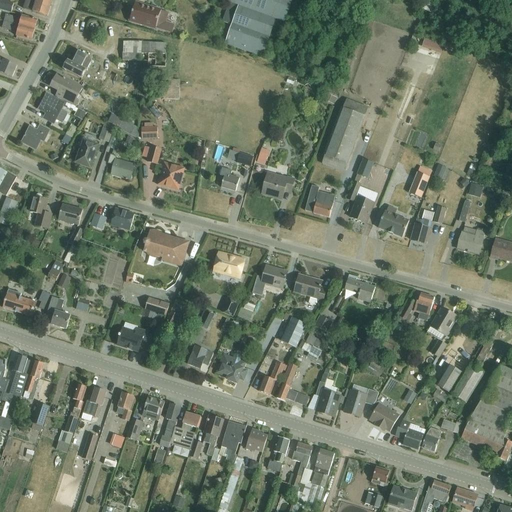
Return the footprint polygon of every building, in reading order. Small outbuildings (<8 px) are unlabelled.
[(0,0),(0,10),(11,13),(14,4),(0,0)] [(47,17),(52,4),(39,0),(28,0),(25,10),(47,17)] [(286,23),(293,0),(230,0),(229,3),(231,4),(225,22),(232,25),(225,44),(263,57),(276,20),(286,23)] [(424,0),(421,10),(431,13),(436,0),(424,0)] [(161,11),(136,4),(130,22),(156,30),(156,29),(172,34),(175,25),(166,23),(169,14),(161,12),(161,11)] [(6,15),(3,22),(35,31),(36,28),(38,27),(39,23),(38,21),(22,16),(21,19),(6,15)] [(35,31),(3,22),(2,29),(11,32),(12,30),(17,32),(16,37),(32,42),(32,41),(34,40),(35,36),(34,33),(35,31)] [(125,40),(132,29),(127,27),(121,37),(125,40)] [(425,39),(423,46),(441,52),(444,45),(425,39)] [(124,43),(124,53),(123,53),(122,61),(148,62),(148,67),(166,68),(167,44),(124,43)] [(88,68),(92,61),(87,58),(88,56),(79,52),(73,64),(68,61),(64,70),(82,79),(86,70),(85,70),(87,68),(88,68)] [(0,72),(12,78),(17,66),(0,58),(0,72)] [(77,100),(83,87),(57,74),(51,87),(63,93),(60,99),(76,106),(79,101),(77,100)] [(180,80),(167,80),(167,87),(164,87),(163,100),(179,101),(180,80)] [(53,124),(55,120),(62,124),(68,113),(61,109),(64,103),(47,94),(39,110),(46,114),(44,119),(53,124)] [(347,101),(326,157),(346,165),(347,162),(367,108),(347,101)] [(114,112),(110,121),(121,125),(124,117),(114,112)] [(100,140),(109,143),(114,126),(105,123),(100,140)] [(43,142),(49,131),(40,126),(37,131),(30,127),(22,143),(35,150),(40,140),(43,142)] [(142,128),(142,140),(158,140),(158,127),(142,128)] [(62,142),(68,145),(76,131),(70,128),(62,142)] [(112,136),(108,146),(115,149),(118,138),(112,136)] [(75,163),(90,169),(99,145),(83,140),(75,163)] [(148,163),(157,166),(162,151),(152,148),(148,163)] [(257,163),(265,165),(270,152),(262,149),(257,163)] [(237,164),(251,167),(254,158),(240,154),(237,164)] [(111,175),(130,181),(135,166),(115,160),(116,157),(111,155),(108,164),(114,166),(111,175)] [(218,173),(222,175),(226,161),(222,159),(218,173)] [(374,164),(363,159),(357,175),(368,179),(374,164)] [(447,166),(439,163),(434,174),(442,178),(447,166)] [(158,186),(179,192),(185,169),(164,164),(158,186)] [(410,194),(421,198),(432,173),(421,168),(410,194)] [(0,191),(4,194),(10,182),(14,184),(17,178),(7,173),(0,169),(0,191)] [(291,194),(295,180),(288,178),(287,180),(268,174),(262,195),(282,201),(285,192),(291,194)] [(221,188),(236,192),(240,179),(231,176),(230,179),(225,177),(221,188)] [(470,183),(465,178),(460,183),(465,188),(470,183)] [(349,218),(366,225),(374,204),(358,197),(357,197),(356,197),(360,185),(354,183),(348,200),(354,202),(355,203),(349,218)] [(483,188),(471,184),(468,195),(480,199),(483,188)] [(309,196),(305,211),(314,213),(314,214),(329,218),(330,218),(335,197),(318,192),(319,189),(311,186),(308,196),(309,196)] [(495,189),(488,186),(486,192),(493,195),(495,189)] [(36,196),(35,198),(33,197),(30,212),(38,214),(35,226),(48,230),(52,215),(45,213),(48,201),(42,200),(42,198),(41,195),(38,194),(36,196)] [(6,198),(0,214),(0,223),(8,227),(18,203),(6,198)] [(460,221),(465,223),(471,204),(465,202),(460,221)] [(58,221),(79,226),(83,211),(62,205),(58,221)] [(446,210),(438,207),(434,223),(442,225),(446,210)] [(424,217),(434,220),(436,211),(426,209),(424,217)] [(111,226),(130,231),(135,216),(115,210),(111,226)] [(409,222),(385,212),(379,229),(389,233),(388,233),(393,235),(402,239),(409,222)] [(91,227),(102,231),(106,220),(95,216),(91,227)] [(416,220),(415,222),(410,241),(426,245),(430,229),(431,222),(422,220),(422,221),(416,220)] [(69,244),(72,246),(64,262),(68,264),(76,248),(84,231),(77,228),(69,244)] [(458,250),(479,256),(485,233),(478,231),(476,237),(463,233),(458,250)] [(145,246),(146,246),(144,252),(146,253),(148,255),(150,257),(156,258),(159,258),(161,257),(163,258),(162,261),(181,267),(188,243),(150,232),(148,241),(147,241),(146,241),(145,242),(144,242),(144,243),(144,244),(145,245),(145,246)] [(499,259),(511,263),(511,245),(496,241),(491,259),(498,261),(499,259)] [(214,271),(229,275),(230,272),(240,275),(244,260),(219,254),(214,271)] [(57,262),(55,265),(54,265),(48,277),(56,281),(64,266),(57,262)] [(257,276),(252,294),(262,296),(265,284),(283,289),(287,273),(266,267),(263,278),(257,276)] [(61,285),(69,287),(73,276),(64,273),(61,285)] [(358,300),(370,304),(375,288),(357,282),(358,278),(350,275),(345,290),(359,294),(358,296),(359,296),(358,300)] [(299,276),(294,292),(311,297),(309,303),(310,304),(315,306),(317,305),(317,303),(316,301),(317,300),(323,302),(326,290),(320,288),(322,282),(299,276)] [(9,290),(3,308),(32,318),(37,303),(21,298),(22,294),(9,290)] [(41,305),(45,307),(50,295),(43,292),(39,302),(42,303),(41,305)] [(416,303),(414,312),(420,314),(419,319),(427,322),(435,299),(421,294),(420,296),(417,295),(415,301),(417,302),(416,303)] [(48,312),(55,314),(51,326),(66,330),(71,316),(61,313),(64,301),(52,297),(48,312)] [(146,310),(166,317),(169,305),(149,299),(146,310)] [(228,299),(222,312),(233,317),(238,303),(228,299)] [(76,310),(87,313),(90,303),(79,300),(76,310)] [(409,316),(416,303),(411,300),(407,307),(406,307),(400,317),(409,323),(412,317),(409,316)] [(237,319),(249,323),(256,307),(246,303),(245,305),(243,304),(237,319)] [(443,309),(431,327),(428,333),(441,341),(445,335),(447,337),(458,318),(443,309)] [(200,327),(207,330),(214,316),(207,312),(200,327)] [(166,324),(174,327),(179,316),(172,313),(166,324)] [(126,327),(144,330),(146,317),(128,314),(126,327)] [(320,316),(314,327),(327,334),(332,323),(320,316)] [(231,331),(234,320),(227,318),(224,329),(231,331)] [(281,342),(296,349),(307,325),(293,318),(281,342)] [(489,333),(496,338),(504,323),(497,319),(489,333)] [(117,346),(134,351),(138,352),(145,332),(139,330),(137,331),(136,333),(123,329),(117,346)] [(307,342),(319,349),(322,342),(310,336),(307,342)] [(484,375),(483,374),(492,359),(487,356),(494,345),(488,341),(472,367),(470,366),(452,396),(466,404),(484,375)] [(432,354),(439,358),(446,346),(439,342),(432,354)] [(306,343),(302,350),(309,354),(313,347),(306,343)] [(196,347),(193,353),(188,365),(200,370),(203,365),(208,367),(213,354),(196,347)] [(234,357),(233,359),(226,356),(222,366),(219,372),(229,376),(227,380),(237,384),(245,364),(240,362),(241,360),(241,357),(240,355),(237,354),(235,355),(234,357)] [(11,382),(9,381),(5,394),(2,401),(10,404),(13,396),(21,398),(33,361),(18,357),(11,382)] [(455,357),(450,366),(437,387),(450,394),(467,365),(455,357)] [(0,387),(0,391),(5,394),(9,381),(3,379),(5,376),(5,367),(6,367),(7,361),(5,361),(5,363),(0,360),(0,387)] [(44,365),(35,362),(24,397),(30,399),(32,391),(36,392),(44,365)] [(469,422),(461,440),(492,453),(491,455),(506,462),(511,446),(511,443),(507,441),(509,434),(507,433),(511,420),(511,372),(509,371),(511,365),(503,362),(501,367),(490,385),(492,386),(469,422)] [(278,383),(285,366),(278,363),(271,379),(264,377),(258,392),(269,396),(275,382),(278,383)] [(290,365),(277,399),(285,402),(286,400),(294,403),(297,395),(289,392),(291,388),(289,387),(297,368),(290,365)] [(367,371),(379,378),(383,372),(370,365),(367,371)] [(341,396),(335,394),(337,389),(332,387),(334,382),(327,380),(330,371),(326,369),(324,375),(323,375),(320,383),(316,396),(321,398),(316,412),(334,418),(341,396)] [(76,401),(72,414),(71,414),(65,432),(63,432),(59,442),(69,445),(78,420),(79,416),(83,403),(82,402),(86,388),(78,385),(73,400),(76,401)] [(365,404),(373,406),(376,402),(379,393),(354,385),(345,413),(360,418),(365,404)] [(92,417),(98,419),(106,392),(95,389),(91,403),(97,405),(97,408),(95,408),(92,417)] [(412,389),(405,398),(413,403),(419,394),(412,389)] [(129,411),(134,397),(123,394),(118,408),(125,410),(122,420),(128,422),(131,412),(129,411)] [(142,417),(159,422),(165,403),(148,398),(142,417)] [(376,402),(373,406),(371,411),(374,413),(369,421),(376,425),(375,426),(380,430),(381,428),(390,433),(400,417),(376,402)] [(32,424),(42,427),(49,407),(38,404),(32,424)] [(169,449),(170,445),(181,408),(171,405),(167,420),(169,420),(164,438),(163,437),(160,446),(169,449)] [(182,430),(175,428),(170,445),(191,451),(196,434),(189,432),(191,427),(198,429),(201,417),(187,413),(182,430)] [(204,442),(211,444),(208,455),(211,456),(220,430),(221,430),(224,421),(210,417),(204,433),(206,434),(204,442)] [(6,419),(3,429),(10,431),(13,421),(6,419)] [(127,439),(137,442),(144,423),(133,420),(127,439)] [(441,429),(453,433),(458,435),(462,424),(457,423),(456,425),(444,421),(441,429)] [(396,436),(405,439),(403,446),(419,451),(425,431),(419,429),(419,428),(402,422),(400,430),(398,429),(396,436)] [(217,462),(219,456),(227,458),(226,461),(234,463),(237,453),(236,452),(239,443),(241,444),(243,436),(244,436),(246,428),(233,423),(231,428),(228,427),(221,447),(222,447),(221,451),(215,449),(212,460),(217,462)] [(255,451),(262,453),(268,436),(261,434),(261,432),(252,429),(246,449),(255,452),(255,451)] [(422,448),(435,453),(442,433),(431,429),(426,436),(422,448)] [(89,435),(82,459),(91,462),(98,438),(89,435)] [(112,446),(121,449),(124,439),(115,436),(112,446)] [(270,461),(268,466),(267,469),(280,473),(290,441),(278,438),(274,452),(273,455),(275,455),(273,463),(270,461)] [(195,441),(190,456),(198,459),(203,444),(195,441)] [(309,461),(313,448),(299,444),(296,452),(295,452),(292,460),(301,463),(297,476),(291,474),(288,485),(287,484),(285,490),(298,494),(300,488),(299,488),(300,484),(305,469),(305,468),(306,469),(309,461)] [(29,448),(27,456),(33,458),(36,450),(29,448)] [(315,467),(314,473),(322,475),(322,474),(328,476),(335,455),(321,450),(315,467)] [(165,453),(160,451),(157,460),(162,462),(165,453)] [(219,508),(227,511),(241,473),(240,472),(244,460),(237,458),(219,508)] [(386,482),(389,472),(376,468),(371,484),(383,487),(382,492),(385,493),(388,483),(386,482)] [(292,506),(289,511),(298,511),(300,507),(306,508),(307,505),(317,508),(328,477),(316,474),(313,473),(313,472),(305,469),(300,484),(301,485),(297,500),(295,499),(292,506)] [(353,484),(359,485),(364,471),(357,469),(353,484)] [(6,480),(13,482),(16,474),(9,472),(6,480)] [(213,481),(215,488),(225,485),(223,478),(213,481)] [(451,488),(431,481),(420,511),(426,511),(430,503),(432,504),(434,499),(446,503),(451,488)] [(388,505),(399,509),(399,508),(412,511),(417,494),(394,487),(388,505)] [(29,488),(25,496),(33,499),(36,491),(29,488)] [(478,496),(471,494),(458,489),(453,503),(466,507),(466,509),(473,511),(478,496)] [(212,494),(210,500),(219,504),(222,498),(212,494)] [(369,494),(366,505),(371,506),(370,506),(379,509),(383,497),(374,495),(369,494)]
